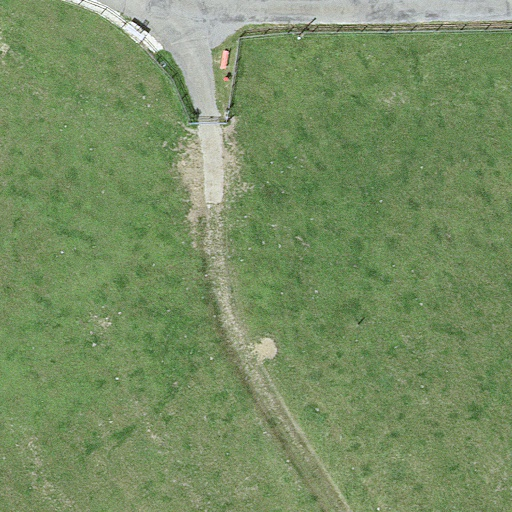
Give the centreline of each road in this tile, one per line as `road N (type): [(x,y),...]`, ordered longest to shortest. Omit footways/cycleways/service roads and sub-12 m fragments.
road 1 (track): [(335,511),(236,337),(186,5)]
road 2 (unclassified): [(334,0),(169,0)]
